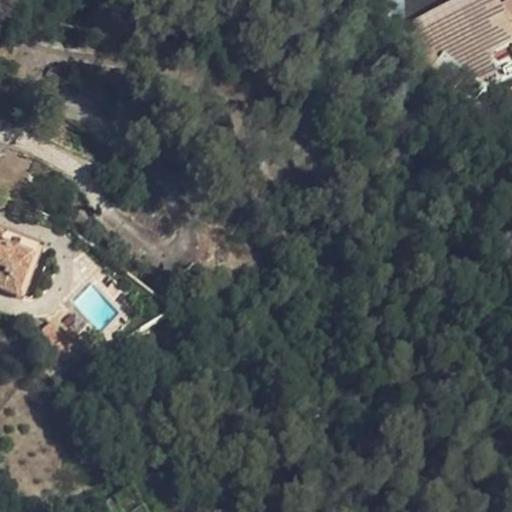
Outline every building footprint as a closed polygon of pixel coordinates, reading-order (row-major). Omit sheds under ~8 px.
[(378,0),(375,31),(392,33),(396,0),(378,0)] [(462,0),(451,0),(418,15),(429,40),(447,76),(451,78),(454,79),(459,77),(462,72),(462,0)] [(511,44),(511,43),(511,0),(510,0),(495,8),(492,0),(480,0),(481,24),(481,68),(480,78),(492,72),(483,56),(511,44)] [(511,43),(511,44),(483,56),(492,72),(494,71),(511,61),(511,43)] [(463,98),(472,106),(488,87),(480,80),(478,84),(473,91),(465,98),(463,98)] [(0,232),(0,239),(2,240),(0,248),(32,261),(22,284),(29,286),(43,251),(0,232)] [(0,290),(13,296),(19,293),(22,284),(32,261),(0,248),(2,240),(0,239),(0,290)]
